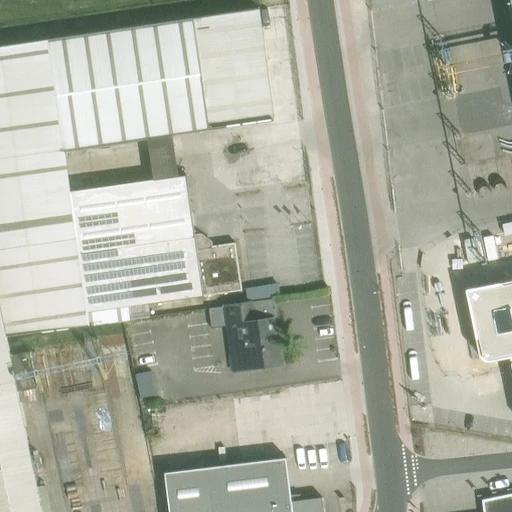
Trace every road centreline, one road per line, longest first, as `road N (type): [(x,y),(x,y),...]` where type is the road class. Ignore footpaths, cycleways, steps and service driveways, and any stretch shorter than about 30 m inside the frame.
road 1 (unclassified): [(388,472),(321,0)]
road 2 (unclassified): [(511,458),(388,472)]
